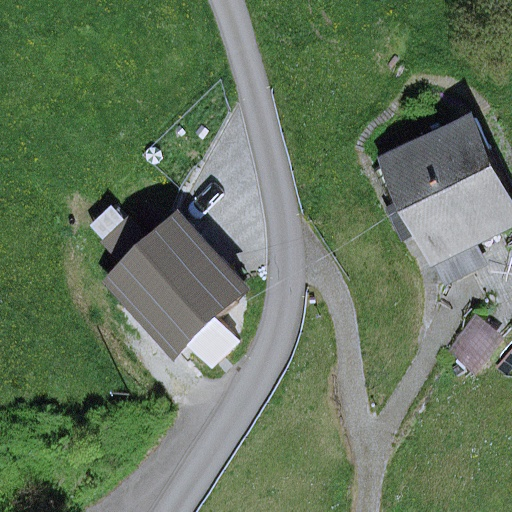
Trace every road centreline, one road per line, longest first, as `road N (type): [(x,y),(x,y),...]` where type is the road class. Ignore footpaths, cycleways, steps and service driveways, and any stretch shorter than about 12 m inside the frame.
road 1 (unclassified): [(228,0),(290,247),(286,308),(274,355),(172,511)]
road 2 (track): [(290,247),(351,318),(377,456),(426,386),(469,292)]
